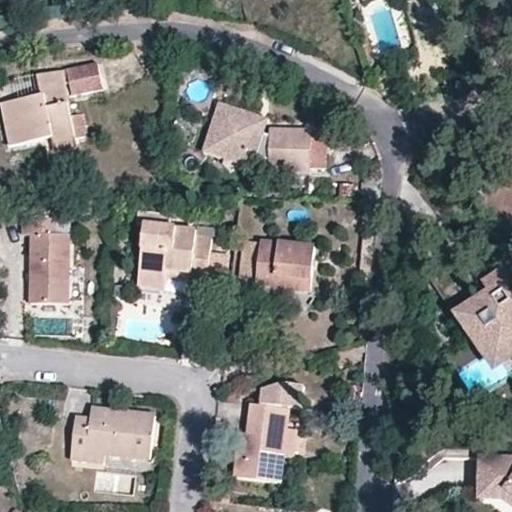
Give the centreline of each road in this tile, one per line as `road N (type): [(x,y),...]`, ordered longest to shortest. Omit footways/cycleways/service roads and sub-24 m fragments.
road 1 (residential): [(369,511),(396,163),(376,119),(296,71),(211,40),(139,31),(0,44)]
road 2 (residential): [(0,360),(186,386),(198,416),(187,511)]
